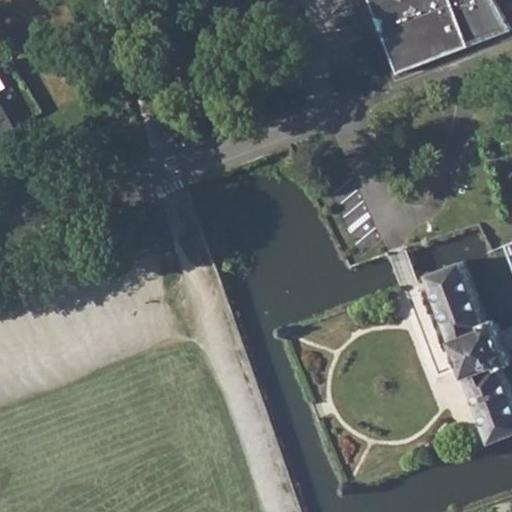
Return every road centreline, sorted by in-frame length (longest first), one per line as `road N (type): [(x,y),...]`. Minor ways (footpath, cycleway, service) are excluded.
road 1 (residential): [(343,113),(0,227)]
road 2 (residential): [(461,66),(473,109),(433,218),(390,233),(343,113)]
road 3 (residential): [(343,113),(461,66)]
